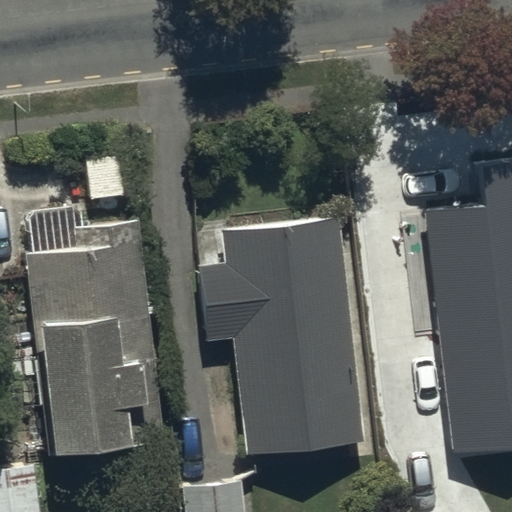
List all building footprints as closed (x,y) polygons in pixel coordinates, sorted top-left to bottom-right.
[(511,429),(511,144),(472,142),(477,193),(422,198),(446,436),(511,429)] [(81,149),(85,185),(112,182),(108,147),(81,149)] [(131,202),(81,209),(79,192),(22,199),(27,236),(16,237),(41,443),(159,428),(131,202)] [(219,250),(190,252),(198,331),(227,327),(240,440),(356,427),(331,203),(216,211),(219,250)] [(36,511),(29,453),(0,456),(0,511),(36,511)] [(241,511),(238,469),(176,475),(180,511),(241,511)]
